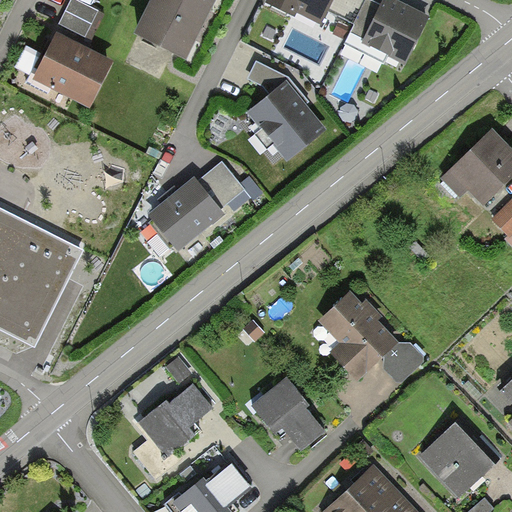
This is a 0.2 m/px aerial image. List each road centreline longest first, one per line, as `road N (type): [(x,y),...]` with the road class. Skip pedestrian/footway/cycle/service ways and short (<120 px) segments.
road 1 (tertiary): [(492,58),(49,414)]
road 2 (residential): [(49,414),(123,511)]
